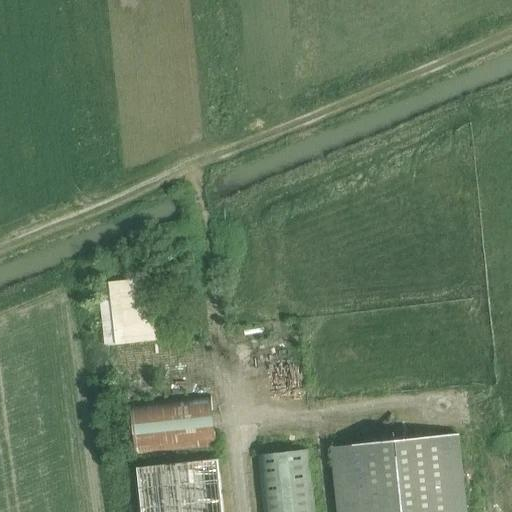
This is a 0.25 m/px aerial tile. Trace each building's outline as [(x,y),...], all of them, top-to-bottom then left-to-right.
[(106,346),(129,344),(155,341),(150,279),(122,283),(99,285),(106,346)] [(135,456),(217,448),(211,397),(130,405),(135,456)] [(466,511),(459,436),(332,449),(338,511),(466,511)] [(313,511),(308,452),(258,457),(262,511),(313,511)] [(142,511),(223,511),(218,460),(138,469),(142,511)]
